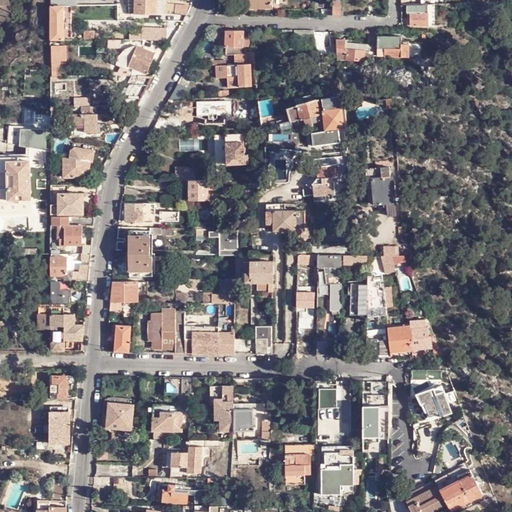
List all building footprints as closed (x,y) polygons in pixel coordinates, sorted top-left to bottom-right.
[(136,0),(136,14),(156,14),(156,0),(136,0)] [(156,0),(156,14),(165,14),(165,4),(165,0),(156,0)] [(333,15),(341,15),(341,1),(333,1),(333,10),(333,15)] [(165,14),(178,14),(178,4),(165,4),(165,14)] [(178,14),(188,14),(192,6),(178,4),(178,14)] [(428,12),(428,4),(422,4),(407,4),(407,12),(411,12),(411,26),(428,26),(428,12)] [(69,5),(52,6),(52,39),(52,40),(69,40),(69,5)] [(141,39),(166,40),(166,27),(141,27),(141,39)] [(244,30),(227,30),(226,46),(247,47),(248,35),(243,35),(244,30)] [(314,30),(295,30),(295,44),(306,43),(306,50),(317,49),(315,38),(315,32),(314,30)] [(369,33),(369,45),(377,46),(377,33),(369,33)] [(402,36),(378,36),(378,49),(390,49),(390,57),(410,57),(410,48),(423,48),(423,44),(408,43),(408,41),(403,41),(403,43),(402,43),(402,36)] [(315,38),(317,49),(318,56),(330,56),(329,49),(323,49),(324,38),(315,38)] [(337,40),(338,59),(347,60),(363,62),(364,56),(365,51),(365,50),(345,48),(346,42),(346,39),(337,40)] [(369,45),(346,42),(345,48),(365,50),(365,51),(369,51),(369,45)] [(133,76),(146,76),(155,53),(133,44),(127,57),(125,56),(122,63),(123,73),(120,73),(119,76),(133,76)] [(52,47),(52,76),(58,76),(58,60),(62,59),(61,46),(52,47)] [(255,64),(254,54),(234,55),(234,64),(255,64)] [(255,64),(234,64),(224,65),(223,65),(223,72),(228,72),(229,77),(238,77),(238,82),(238,87),(250,87),(249,75),(256,75),(256,69),(255,64)] [(213,77),(229,77),(228,72),(223,72),(223,65),(212,65),(213,77)] [(138,106),(153,76),(146,76),(133,76),(127,86),(126,85),(115,106),(138,106)] [(185,89),(178,85),(170,99),(179,99),(185,89)] [(245,97),(258,96),(257,88),(245,89),(245,97)] [(315,96),(297,101),(298,105),(316,100),(315,96)] [(315,146),(340,142),(338,128),(344,128),(342,108),(341,108),(340,97),(323,99),(325,110),(324,110),(326,132),(313,134),(315,146)] [(291,122),(302,119),(320,114),(318,105),(320,105),(319,100),(317,100),(316,100),(298,105),(298,106),(288,109),(291,122)] [(205,102),(205,125),(226,124),(225,124),(232,123),(232,114),(225,114),(225,101),(205,102)] [(91,106),(82,106),(82,114),(74,114),(74,123),(74,128),(86,128),(86,131),(88,133),(99,132),(99,124),(99,114),(98,106),(96,106),(91,106)] [(74,123),(74,114),(65,114),(65,123),(74,123)] [(193,128),(193,120),(183,121),(184,129),(193,128)] [(34,144),(38,130),(25,127),(22,140),(34,144)] [(219,157),(227,157),(227,129),(225,130),(221,130),(218,130),(219,157)] [(261,135),(261,129),(258,129),(248,129),(227,129),(227,157),(245,156),(245,148),(244,135),(261,135)] [(96,150),(73,146),(71,156),(70,164),(65,163),(66,177),(90,177),(91,161),(94,162),(96,150)] [(65,163),(70,164),(71,156),(63,155),(61,163),(65,163)] [(314,157),(315,165),(326,165),(325,156),(314,157)] [(0,157),(0,203),(31,204),(33,158),(0,157)] [(326,165),(315,165),(313,165),(314,178),(325,177),(325,182),(313,183),(314,196),(337,194),(336,181),(335,181),(335,176),(340,176),(339,163),(326,165)] [(178,167),(177,180),(191,180),(196,180),(196,167),(178,167)] [(391,167),(368,168),(370,187),(374,186),(375,204),(387,203),(388,215),(396,215),(394,176),(391,176),(391,167)] [(222,186),(222,180),(196,180),(191,180),(190,199),(208,200),(209,185),(211,185),(211,186),(217,187),(218,186),(222,186)] [(222,200),(230,200),(230,188),(222,188),(222,200)] [(246,205),(253,198),(250,194),(241,205),(246,205)] [(85,196),(52,196),(52,213),(85,213),(85,196)] [(148,222),(155,222),(155,214),(155,203),(127,202),(126,221),(148,222)] [(286,211),(286,204),(275,204),(275,211),(275,224),(275,230),(295,231),(297,230),(297,228),(306,227),(306,211),(286,211)] [(52,216),(52,225),(59,225),(71,225),(71,216),(55,216),(52,216)] [(71,225),(59,225),(58,238),(65,238),(65,242),(62,241),(62,244),(83,245),(84,225),(71,225)] [(151,230),(148,230),(131,230),(131,250),(151,251),(152,233),(151,230)] [(221,231),(221,250),(240,250),(240,231),(221,231)] [(315,263),(315,255),(299,255),(299,263),(315,263)] [(330,255),(319,255),(319,267),(326,267),(328,284),(331,284),(330,310),(332,310),(332,314),(341,314),(341,311),(343,311),(343,309),(343,307),(343,295),(343,284),(344,267),(344,262),(344,255),(330,255)] [(154,256),(151,256),(131,256),(131,276),(154,276),(154,256)] [(395,264),(394,256),(382,256),(386,272),(387,274),(398,274),(395,264)] [(52,257),(52,275),(68,275),(68,257),(52,257)] [(252,272),(252,261),(244,261),(244,272),(252,272)] [(274,282),(274,262),(252,261),(252,272),(252,281),(258,281),(269,281),(274,282)] [(74,274),(73,280),(89,281),(91,263),(82,263),(81,274),(74,274)] [(252,272),(244,272),(242,272),(242,281),(252,281),(252,272)] [(368,278),(368,283),(368,287),(368,297),(386,295),(386,294),(385,287),(384,277),(382,277),(380,277),(376,277),(375,277),(375,280),(369,281),(369,278),(368,278)] [(236,279),(226,279),(226,288),(224,288),(224,296),(220,296),(212,296),(213,303),(235,304),(236,279)] [(139,281),(115,281),(113,302),(126,301),(137,301),(137,302),(139,302),(139,281)] [(270,289),(269,281),(258,281),(258,289),(270,289)] [(350,301),(350,307),(359,307),(359,315),(368,315),(368,309),(368,297),(368,287),(368,283),(351,283),(350,301)] [(52,284),(52,304),(58,304),(61,304),(68,304),(68,299),(70,299),(70,292),(61,291),(61,285),(52,284)] [(316,291),(298,291),(298,306),(311,306),(315,306),(316,295),(316,291)] [(177,303),(187,303),(192,303),(192,295),(177,294),(177,303)] [(386,294),(386,295),(387,308),(394,306),(393,294),(386,294)] [(386,295),(368,297),(368,309),(387,308),(386,295)] [(126,301),(113,302),(112,309),(125,310),(125,308),(126,301)] [(52,304),(52,313),(76,315),(76,313),(65,313),(65,307),(68,307),(68,304),(61,304),(58,304),(52,304)] [(80,304),(78,315),(86,316),(87,304),(80,304)] [(359,307),(350,307),(350,314),(359,315),(359,307)] [(368,309),(368,315),(367,316),(388,315),(387,308),(368,309)] [(163,320),(164,320),(164,315),(164,311),(154,312),(154,314),(154,340),(163,340),(163,320)] [(52,313),(52,331),(62,331),(65,331),(66,325),(76,325),(76,315),(52,313)] [(177,331),(186,332),(186,325),(186,314),(173,313),(173,315),(173,320),(177,320),(177,331)] [(186,349),(186,352),(206,353),(220,353),(220,331),(228,331),(235,331),(235,319),(226,319),(226,317),(219,317),(219,322),(219,325),(206,325),(206,326),(198,326),(196,326),(196,325),(186,325),(186,332),(186,349)] [(411,329),(413,349),(433,347),(432,336),(429,336),(429,328),(427,328),(427,319),(411,321),(411,329)] [(173,340),(173,320),(164,320),(163,320),(163,340),(173,340)] [(176,352),(186,352),(186,349),(186,332),(177,331),(177,320),(173,320),(173,340),(173,344),(176,344),(176,349),(176,352)] [(62,348),(65,348),(66,339),(83,340),(84,335),(85,325),(76,325),(66,325),(65,331),(62,331),(62,348)] [(273,346),(273,343),(272,343),(273,326),(257,325),(257,354),(267,354),(267,346),(273,346)] [(391,351),(413,349),(411,329),(408,327),(389,328),(391,351)] [(52,331),(52,348),(62,348),(62,331),(52,331)] [(120,351),(133,352),(133,345),(130,345),(131,331),(122,331),(120,351)] [(220,353),(223,353),(222,349),(222,339),(228,339),(228,331),(220,331),(220,353)] [(223,353),(235,353),(235,331),(228,331),(228,339),(222,339),(222,349),(223,353)] [(380,340),(367,339),(367,354),(366,355),(380,356),(380,340)] [(154,349),(163,349),(163,344),(163,340),(154,340),(154,349)] [(52,375),(52,398),(60,398),(60,392),(68,392),(68,376),(52,375)] [(166,395),(192,395),(192,392),(192,377),(166,377),(166,395)] [(386,382),(379,381),(375,381),(374,394),(380,394),(386,394),(386,382)] [(212,403),(216,402),(216,398),(226,398),(225,383),(212,384),(212,403)] [(235,403),(235,383),(225,383),(226,398),(216,398),(216,402),(217,418),(222,418),(222,430),(235,430),(235,408),(235,403)] [(136,402),(109,400),(107,426),(112,426),(111,437),(132,439),(136,402)] [(370,418),(365,418),(365,431),(370,432),(370,438),(381,438),(389,438),(389,402),(380,402),(373,402),(373,411),(370,411),(370,418)] [(235,430),(235,431),(255,430),(255,408),(235,408),(235,430)] [(184,409),(154,409),(154,430),(184,430),(184,409)] [(70,412),(51,412),(52,443),(70,442),(70,412)] [(272,452),(272,440),(271,440),(271,435),(261,435),(261,439),(263,439),(263,447),(269,447),(269,452),(272,452)] [(316,455),(316,444),(286,443),(286,455),(306,455),(311,455),(316,455)] [(204,445),(191,445),(190,451),(174,451),(173,466),(189,466),(189,472),(202,472),(204,445)] [(341,453),(341,446),(326,446),(325,466),(320,466),(320,493),(341,493),(341,484),(341,453)] [(354,453),(341,453),(341,484),(354,484),(354,453)] [(306,455),(286,455),(286,458),(286,464),(286,475),(306,475),(306,455)] [(389,474),(389,457),(378,457),(378,468),(380,468),(380,473),(389,474)] [(407,505),(410,503),(410,502),(442,485),(443,489),(462,479),(460,475),(473,469),(470,463),(466,465),(405,497),(407,505)] [(410,502),(410,503),(415,511),(432,511),(450,503),(453,510),(486,493),(473,469),(460,475),(462,479),(443,489),(442,485),(410,502)] [(306,485),(306,475),(286,475),(286,484),(306,485)] [(166,489),(164,505),(168,505),(189,505),(191,486),(186,485),(186,484),(178,483),(177,484),(171,484),(170,489),(166,489)] [(193,487),(193,501),(206,501),(206,488),(193,487)]
